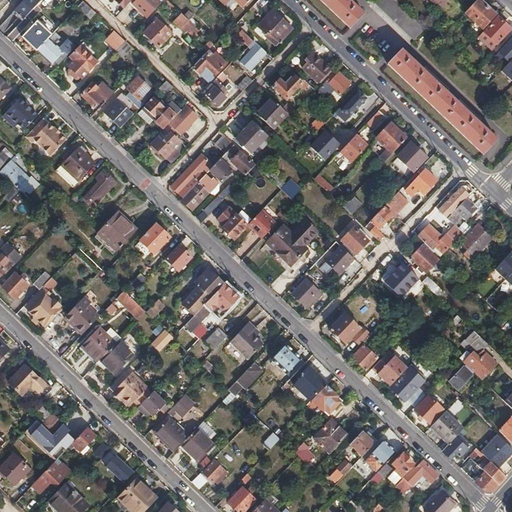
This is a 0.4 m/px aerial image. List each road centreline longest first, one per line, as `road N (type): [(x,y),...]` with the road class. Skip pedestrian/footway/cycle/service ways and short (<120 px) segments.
road 1 (residential): [(205,511),(0,312)]
road 2 (residential): [(311,333),(488,509)]
road 3 (unclassified): [(311,333),(468,171)]
road 4 (residential): [(0,44),(163,194)]
road 5 (residential): [(322,29),(468,171)]
road 6 (residential): [(163,194),(311,333)]
road 7 (unclassified): [(227,125),(93,0)]
road 8 (unclassified): [(227,125),(322,29)]
